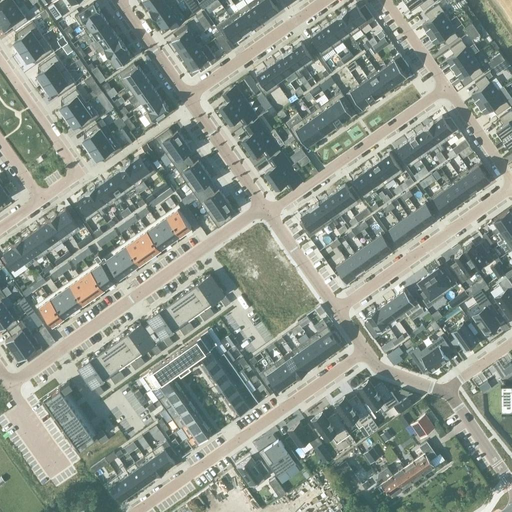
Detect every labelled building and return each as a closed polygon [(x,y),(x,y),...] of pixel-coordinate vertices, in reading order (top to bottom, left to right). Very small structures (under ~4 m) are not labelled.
[(0,0),(0,16),(17,4),(13,0),(0,0)] [(143,0),(149,8),(149,9),(161,0),(143,0)] [(161,0),(149,9),(155,18),(174,4),(179,1),(178,0),(172,0),(171,0),(161,0)] [(193,0),(185,0),(194,12),(200,9),(193,0)] [(211,3),(214,0),(203,0),(199,3),(203,8),(205,7),(211,3)] [(269,15),(258,0),(251,0),(247,3),(260,22),(269,15)] [(278,9),(275,4),(278,2),(277,0),(258,0),(269,15),(278,9)] [(434,0),(404,0),(410,8),(418,3),(423,9),(435,1),(434,0)] [(81,24),(100,10),(94,1),(74,15),(81,24)] [(205,7),(209,12),(215,8),(211,3),(205,7)] [(252,28),(260,22),(247,3),(238,9),(252,29),(252,28)] [(346,9),(360,28),(374,18),(365,4),(359,8),(356,3),(347,9),(346,9)] [(430,19),(422,24),(428,34),(450,19),(438,3),(425,12),(430,19)] [(17,4),(0,16),(0,22),(5,29),(11,25),(13,28),(27,19),(17,4)] [(156,18),(162,27),(167,24),(171,29),(185,19),(174,4),(155,18),(156,18)] [(56,19),(62,15),(57,8),(51,13),(56,19)] [(43,18),(49,15),(45,9),(39,13),(43,18)] [(243,35),(252,29),(238,9),(229,16),(243,35)] [(351,35),(360,28),(346,9),(337,15),(351,35)] [(100,10),(81,24),(83,23),(87,28),(85,29),(87,33),(106,20),(100,11),(100,10)] [(201,11),(195,15),(205,30),(211,25),(201,11)] [(342,41),(351,35),(337,15),(337,16),(329,22),(342,41)] [(225,40),(230,36),(233,41),(242,34),(242,35),(243,35),(229,16),(215,25),(218,30),(221,34),(225,40)] [(450,19),(428,34),(435,43),(443,38),(448,44),(458,36),(454,30),(455,29),(448,20),(450,19)] [(42,35),(32,20),(15,33),(18,38),(13,41),(16,45),(14,46),(19,52),(42,35)] [(112,28),(106,20),(87,33),(84,35),(90,44),(91,43),(95,40),(112,28)] [(333,47),(342,41),(329,22),(320,28),(333,47)] [(464,27),(468,32),(472,29),(475,27),(472,22),(464,27)] [(178,49),(199,34),(194,37),(187,28),(188,28),(185,23),(173,32),(175,36),(171,39),(178,49)] [(66,34),(70,32),(73,30),(69,25),(63,30),(66,34)] [(95,48),(98,52),(100,51),(118,37),(112,28),(95,40),(91,43),(95,48)] [(311,35),(314,39),(311,42),(321,56),(333,47),(320,28),(311,35)] [(467,33),(470,38),(475,34),(472,29),(468,32),(467,33)] [(199,34),(178,49),(185,59),(206,44),(201,47),(197,42),(202,39),(199,34)] [(53,50),(42,35),(19,52),(23,58),(24,57),(27,60),(32,57),(35,62),(53,50)] [(61,46),(62,46),(68,42),(64,36),(63,36),(57,40),(61,46)] [(118,37),(100,51),(102,54),(106,51),(110,57),(125,46),(119,37),(118,37)] [(388,43),(384,37),(379,41),(383,46),(388,43)] [(454,54),(446,59),(453,69),(473,55),(462,39),(450,47),(454,54)] [(367,49),(368,48),(369,48),(372,46),(368,40),(363,43),(367,49)] [(62,46),(65,51),(71,47),(68,42),(62,46)] [(305,67),(314,60),(301,42),(292,48),(292,47),(292,48),(305,67)] [(222,46),(227,52),(232,49),(227,43),(222,46)] [(206,44),(185,59),(192,69),(197,66),(200,71),(217,60),(206,44)] [(114,67),(131,55),(125,46),(106,59),(108,63),(110,62),(114,67)] [(305,67),(292,48),(283,54),(299,77),(303,74),(300,70),(305,67)] [(345,55),(348,60),(353,57),(350,52),(345,55)] [(408,66),(399,52),(398,53),(392,57),(394,59),(385,65),(397,81),(406,75),(403,70),(408,66)] [(55,53),(38,65),(41,70),(36,74),(39,78),(38,79),(42,85),(66,68),(55,53)] [(283,54),(274,61),(285,75),(293,69),(283,54)] [(473,55),(453,69),(460,78),(468,73),(472,79),(483,72),(478,65),(479,64),(473,55)] [(75,61),(79,67),(83,64),(79,58),(75,61)] [(336,61),(339,66),(344,63),(341,58),(336,61)] [(504,59),(497,64),(501,69),(508,64),(504,59)] [(274,61),(266,67),(276,81),(285,75),(274,61)] [(125,87),(144,74),(138,64),(136,65),(134,62),(116,75),(119,78),(125,87)] [(397,81),(385,65),(377,71),(376,69),(375,69),(388,87),(397,81)] [(91,70),(95,75),(100,71),(96,66),(91,70)] [(256,83),(265,95),(279,85),(276,81),(266,67),(256,73),(261,80),(256,83)] [(42,85),(46,90),(47,89),(50,93),(55,90),(58,95),(76,82),(66,68),(42,85)] [(388,87),(375,69),(366,75),(379,94),(388,87)] [(479,89),(471,94),(478,104),(498,89),(497,90),(491,81),(495,78),(490,71),(475,82),(479,89)] [(144,74),(125,87),(123,88),(125,92),(130,89),(133,94),(150,82),(144,74)] [(91,75),(84,80),(87,85),(94,80),(91,75)] [(368,77),(359,83),(371,100),(376,97),(375,96),(379,94),(368,77)] [(311,86),(307,80),(302,82),(307,89),(311,86)] [(325,80),(319,85),(323,90),(329,86),(325,80)] [(111,88),(107,81),(102,85),(106,91),(111,88)] [(156,91),(150,82),(133,94),(137,99),(133,102),(136,106),(138,105),(156,91)] [(251,87),(255,92),(259,89),(255,83),(251,87)] [(361,106),(371,100),(359,83),(350,90),(361,106)] [(227,100),(219,106),(224,114),(246,99),(235,85),(222,94),(227,100)] [(318,85),(310,91),(313,96),(322,90),(318,85)] [(64,103),(59,106),(62,110),(61,111),(65,117),(86,102),(76,88),(61,98),(64,103)] [(498,89),(478,104),(484,113),(492,108),(497,114),(510,105),(498,89)] [(341,90),(328,99),(343,120),(352,113),(346,106),(350,103),(341,90)] [(156,91),(138,105),(144,113),(163,100),(162,100),(156,91)] [(303,95),(307,100),(312,97),(308,91),(303,95)] [(224,114),(230,122),(238,116),(243,123),(256,114),(246,99),(224,114)] [(316,102),(334,126),(338,123),(343,120),(342,120),(343,120),(328,99),(319,105),(317,101),(316,102)] [(65,117),(69,123),(70,122),(73,126),(78,123),(81,127),(99,115),(89,100),(86,102),(65,117)] [(170,109),(163,100),(144,113),(150,123),(170,109)] [(271,106),(267,100),(261,104),(265,109),(271,106)] [(109,101),(103,105),(108,111),(114,107),(109,101)] [(325,132),(334,126),(316,102),(313,104),(316,108),(310,112),(325,132)] [(125,106),(120,110),(123,115),(128,111),(125,106)] [(272,106),(267,109),(273,117),(278,114),(277,112),(272,106)] [(282,109),(277,112),(278,114),(280,118),(286,114),(282,109)] [(504,124),(496,129),(502,139),(511,131),(511,110),(511,109),(499,117),(504,124)] [(316,138),(325,132),(310,112),(301,118),(316,138)] [(433,120),(432,121),(446,140),(460,130),(450,116),(445,119),(442,115),(433,121),(433,120)] [(119,128),(125,123),(123,121),(121,116),(120,116),(114,120),(119,128)] [(128,117),(123,121),(125,123),(127,125),(132,122),(128,117)] [(250,133),(242,139),(247,147),(268,132),(258,117),(245,126),(250,133)] [(307,145),(316,138),(301,118),(289,127),(298,140),(302,138),(307,145)] [(432,121),(424,127),(440,150),(444,148),(441,144),(446,140),(432,121)] [(84,131),(87,136),(82,139),(85,143),(84,144),(88,150),(107,136),(96,122),(84,131)] [(135,127),(132,122),(127,125),(130,130),(135,127)] [(127,137),(130,142),(134,139),(135,138),(132,134),(125,124),(120,128),(127,137)] [(154,137),(165,152),(184,139),(177,130),(173,133),(168,127),(154,137)] [(424,128),(415,134),(429,152),(437,146),(440,150),(424,127),(423,127),(424,128)] [(511,131),(502,139),(509,148),(511,146),(511,131)] [(247,147),(253,155),(261,149),(266,156),(279,146),(268,132),(247,147)] [(88,150),(92,156),(93,155),(96,159),(101,155),(104,160),(122,148),(112,133),(107,136),(88,150)] [(415,134),(406,140),(420,159),(429,152),(415,134)] [(184,139),(165,152),(176,167),(190,157),(186,152),(191,149),(184,139)] [(406,140),(397,146),(400,151),(398,153),(405,163),(407,161),(410,165),(420,159),(406,140)] [(141,146),(146,153),(152,149),(147,142),(141,146)] [(462,150),(458,144),(452,148),(456,154),(462,150)] [(459,152),(462,156),(472,149),(469,145),(459,152)] [(456,154),(453,149),(448,153),(451,157),(456,154)] [(273,166),(265,172),(270,180),(296,162),(295,161),(291,164),(281,150),(268,159),(273,166)] [(389,152),(380,158),(393,177),(402,171),(389,152)] [(139,155),(130,161),(129,161),(143,180),(156,171),(146,157),(142,159),(139,155)] [(190,157),(176,167),(186,182),(205,169),(198,159),(193,162),(190,157)] [(380,158),(371,165),(384,183),(393,177),(380,158)] [(467,167),(480,186),(489,179),(487,176),(490,174),(481,160),(468,169),(467,167)] [(143,180),(129,161),(121,167),(138,192),(139,192),(147,186),(143,180)] [(270,180),(276,188),(284,182),(289,188),(302,179),(295,170),(300,167),(296,162),(270,180)] [(371,165),(362,171),(375,190),(384,183),(371,165)] [(310,170),(313,175),(318,172),(315,166),(310,170)] [(138,192),(121,167),(120,167),(121,168),(112,174),(125,193),(129,198),(138,192)] [(467,167),(458,173),(471,192),(477,188),(480,186),(467,167)] [(205,169),(186,182),(197,196),(210,187),(207,181),(212,178),(205,169)] [(436,170),(431,173),(435,178),(436,180),(441,176),(436,170)] [(362,171),(353,177),(356,182),(354,184),(364,198),(375,190),(362,171)] [(423,186),(435,178),(431,173),(420,181),(423,186)] [(449,179),(449,180),(462,198),(470,192),(471,193),(471,192),(458,173),(457,174),(459,176),(451,181),(449,179)] [(112,174),(103,180),(119,203),(123,200),(120,196),(125,193),(112,174)] [(399,186),(402,190),(414,181),(411,177),(399,186)] [(103,180),(95,186),(94,186),(108,205),(113,201),(116,206),(119,203),(103,180)] [(449,180),(440,186),(453,204),(462,198),(449,180)] [(169,187),(167,183),(152,193),(155,197),(169,187)] [(345,183),(336,190),(349,208),(361,200),(351,186),(348,188),(345,183)] [(3,187),(2,185),(0,186),(0,208),(6,204),(5,204),(3,206),(0,201),(0,200),(9,195),(8,193),(9,192),(4,186),(3,187)] [(94,186),(85,192),(102,215),(105,213),(103,208),(108,205),(94,186)] [(441,188),(429,197),(439,211),(442,208),(444,211),(453,204),(440,186),(441,188)] [(210,187),(197,196),(207,211),(226,198),(219,188),(214,192),(210,187)] [(336,190),(327,196),(340,214),(349,208),(336,190)] [(85,221),(99,211),(101,216),(102,215),(85,192),(85,193),(77,199),(80,204),(75,207),(85,221)] [(148,202),(150,201),(155,198),(155,197),(152,193),(145,198),(148,202)] [(385,202),(390,198),(387,194),(382,198),(385,202)] [(318,201),(334,225),(338,222),(335,218),(340,214),(327,196),(319,202),(318,201)] [(136,201),(140,206),(142,204),(145,202),(142,197),(136,201)] [(226,198),(207,211),(218,227),(232,217),(228,211),(232,207),(226,198)] [(318,201),(309,208),(323,227),(331,221),(334,225),(318,201)] [(373,210),(378,207),(375,202),(370,206),(373,210)] [(425,202),(416,209),(426,223),(436,217),(425,202)] [(141,209),(145,214),(149,211),(146,206),(141,209)] [(80,228),(66,207),(57,213),(56,213),(71,234),(80,228)] [(106,258),(119,277),(139,263),(160,248),(181,234),(191,226),(177,207),(166,215),(167,215),(147,229),(126,244),(106,258)] [(303,219),(299,222),(309,236),(323,227),(309,208),(309,209),(300,215),(303,219)] [(145,214),(141,209),(137,212),(141,217),(145,214)] [(416,209),(407,215),(418,230),(426,223),(416,209)] [(511,214),(508,210),(492,221),(496,227),(492,230),(494,233),(511,220),(511,214)] [(358,221),(363,218),(359,212),(354,215),(358,221)] [(71,234),(56,213),(47,220),(62,241),(71,234)] [(407,215),(398,221),(409,236),(418,230),(407,215)] [(106,222),(110,227),(115,224),(111,219),(106,222)] [(47,220),(39,226),(53,247),(62,241),(47,220)] [(511,220),(494,233),(495,234),(497,232),(501,238),(497,241),(499,244),(511,234),(511,220)] [(398,221),(389,228),(400,242),(409,236),(398,221)] [(337,229),(340,233),(347,228),(344,224),(337,229)] [(53,247),(39,226),(30,232),(44,253),(53,247)] [(103,232),(100,227),(93,232),(97,237),(103,232)] [(44,253),(30,232),(21,238),(36,259),(44,253)] [(90,233),(84,238),(88,243),(94,238),(90,233)] [(381,233),(372,240),(382,254),(392,248),(381,233)] [(511,234),(499,244),(501,247),(505,244),(509,250),(511,248),(511,234)] [(21,238),(12,245),(24,262),(27,265),(36,259),(21,238)] [(372,240),(363,246),(374,261),(382,254),(372,240)] [(466,247),(462,249),(477,270),(492,259),(482,244),(476,248),(471,241),(465,245),(466,247)] [(12,245),(3,251),(5,254),(9,260),(5,263),(11,271),(24,262),(12,245)] [(363,246),(354,252),(365,267),(374,261),(363,246)] [(84,250),(87,255),(92,252),(88,247),(84,250)] [(459,262),(452,267),(462,281),(477,270),(462,249),(454,255),(459,262)] [(79,253),(83,258),(87,255),(84,250),(79,253)] [(354,252),(346,258),(356,273),(365,267),(354,252)] [(79,261),(83,258),(79,253),(75,256),(79,261)] [(5,254),(1,257),(5,262),(9,260),(5,254)] [(54,260),(57,265),(63,261),(60,256),(54,260)] [(74,264),(79,261),(75,256),(71,259),(74,264)] [(346,258),(336,265),(347,280),(356,273),(346,258)] [(39,305),(53,324),(63,316),(83,302),(104,288),(114,280),(101,261),(91,269),(90,269),(70,283),(50,297),(39,305)] [(497,261),(490,266),(497,276),(504,272),(497,261)] [(49,264),(42,269),(45,273),(48,271),(52,268),(49,264)] [(438,267),(428,274),(444,296),(443,294),(457,284),(447,269),(442,273),(438,267)] [(141,322),(78,366),(92,385),(93,385),(102,378),(103,377),(113,371),(113,370),(123,364),(124,363),(133,356),(134,356),(143,349),(144,349),(153,342),(154,342),(162,336),(162,335),(172,329),(173,328),(182,322),(183,321),(192,315),(193,314),(202,307),(203,307),(212,300),(213,300),(223,293),(223,292),(210,273),(148,317),(151,321),(143,326),(141,322)] [(422,286),(417,290),(429,306),(434,303),(435,303),(436,303),(435,302),(444,296),(428,274),(418,281),(422,286)] [(509,317),(511,314),(511,295),(511,294),(511,283),(506,275),(497,281),(503,290),(494,297),(509,317)] [(465,289),(469,296),(487,283),(482,277),(465,289)] [(0,312),(11,305),(11,304),(7,307),(1,299),(11,292),(7,286),(1,290),(0,290),(0,312)] [(404,288),(395,295),(405,309),(404,309),(408,314),(420,305),(416,298),(413,300),(404,288)] [(483,308),(473,315),(477,320),(476,321),(480,326),(481,326),(486,333),(490,330),(492,329),(499,323),(491,313),(495,309),(496,310),(496,309),(481,288),(472,294),(473,294),(483,308)] [(465,290),(459,294),(463,300),(469,296),(465,290)] [(395,295),(385,301),(395,316),(399,320),(408,314),(404,309),(405,309),(395,295)] [(19,300),(29,314),(30,314),(34,311),(24,296),(19,300)] [(376,307),(387,323),(386,322),(395,316),(385,301),(376,308),(376,307)] [(0,326),(3,324),(7,330),(22,320),(11,305),(0,312),(0,326)] [(320,305),(315,308),(319,314),(324,310),(320,305)] [(369,319),(364,323),(374,337),(384,330),(382,326),(387,323),(376,307),(366,314),(369,319)] [(442,315),(438,310),(431,314),(435,320),(442,315)] [(12,349),(32,334),(22,320),(7,330),(11,335),(5,340),(12,349)] [(440,327),(435,320),(430,324),(435,330),(440,327)] [(451,330),(464,350),(465,350),(465,349),(476,341),(476,342),(477,341),(463,322),(451,330)] [(327,325),(318,331),(332,350),(341,344),(339,342),(342,340),(334,329),(332,331),(327,325)] [(184,345),(180,348),(183,353),(186,357),(189,362),(194,358),(197,356),(215,343),(217,342),(216,341),(214,343),(206,331),(208,330),(208,329),(184,345)] [(318,331),(309,337),(323,357),(332,350),(318,331)] [(230,332),(225,336),(229,341),(234,337),(230,332)] [(18,358),(24,354),(28,360),(43,350),(32,334),(12,349),(18,358)] [(442,335),(426,346),(440,365),(449,359),(446,355),(453,350),(442,335)] [(309,337),(300,343),(314,363),(323,357),(309,337)] [(215,343),(197,356),(204,366),(203,366),(204,366),(224,352),(227,349),(220,340),(217,342),(215,343)] [(300,343),(291,350),(305,370),(306,369),(305,369),(314,363),(300,343)] [(418,346),(409,352),(423,373),(429,369),(431,371),(440,365),(426,346),(421,350),(418,346)] [(291,350),(283,356),(297,376),(305,370),(291,350)] [(224,352),(204,366),(211,375),(210,376),(211,376),(231,362),(224,352)] [(183,353),(178,356),(181,361),(186,357),(183,353)] [(254,355),(249,359),(252,364),(257,360),(254,355)] [(397,355),(390,360),(393,363),(399,359),(397,355)] [(165,359),(142,375),(142,376),(144,375),(152,386),(150,388),(151,388),(171,374),(171,375),(174,372),(179,369),(176,364),(173,360),(170,356),(165,359)] [(243,356),(238,359),(244,367),(245,366),(249,364),(243,356)] [(283,356),(274,362),(287,382),(296,376),(297,376),(283,356)] [(186,357),(181,361),(184,365),(189,362),(186,357)] [(184,365),(179,369),(180,371),(180,372),(181,371),(183,374),(193,367),(191,364),(191,363),(190,363),(189,362),(184,365)] [(231,362),(211,376),(218,385),(217,386),(218,386),(238,372),(231,362)] [(274,362),(262,371),(269,381),(272,379),(278,388),(287,382),(274,362)] [(238,372),(218,386),(225,395),(224,396),(245,381),(238,372)] [(171,374),(151,388),(158,398),(178,384),(177,384),(171,375),(171,374)] [(488,414),(503,431),(511,424),(511,378),(486,396),(488,414)] [(368,379),(358,386),(372,407),(378,403),(383,411),(398,401),(391,391),(389,392),(382,381),(374,387),(368,379)] [(487,380),(479,386),(483,392),(491,386),(487,380)] [(245,381),(224,396),(225,396),(232,405),(231,405),(231,406),(252,391),(245,381)] [(178,384),(158,398),(165,408),(185,394),(184,394),(178,385),(178,384)] [(60,386),(44,397),(51,407),(58,417),(65,427),(72,437),(80,447),(95,436),(94,435),(88,426),(91,424),(91,423),(88,425),(82,416),(84,414),(84,413),(81,415),(75,406),(77,404),(74,406),(68,397),(70,394),(67,396),(64,391),(60,386)] [(142,394),(139,389),(134,393),(137,398),(142,394)] [(252,391),(231,406),(232,406),(238,413),(239,412),(241,414),(259,402),(252,391)] [(142,394),(137,398),(142,404),(147,401),(142,394)] [(185,394),(165,408),(172,418),(192,404),(191,404),(185,395),(185,394)] [(344,395),(334,403),(348,422),(353,418),(359,426),(363,423),(369,433),(378,426),(357,396),(357,397),(349,402),(344,395)] [(407,397),(396,405),(400,411),(412,403),(407,397)] [(152,403),(147,406),(151,411),(155,408),(152,403)] [(192,404),(172,418),(179,428),(199,414),(199,413),(198,414),(192,405),(192,404)] [(322,411),(312,418),(325,438),(331,434),(336,442),(349,433),(335,412),(327,418),(322,411)] [(424,413),(413,421),(423,436),(434,428),(435,428),(433,426),(424,413)] [(199,414),(179,428),(181,427),(188,436),(186,437),(186,438),(206,424),(206,423),(205,424),(199,414)] [(398,417),(405,427),(408,424),(402,415),(398,417)] [(299,421),(287,430),(299,446),(308,439),(314,447),(322,442),(308,422),(304,425),(302,424),(299,421)] [(156,424),(149,430),(152,434),(159,429),(156,424)] [(206,424),(186,438),(193,448),(211,435),(210,433),(211,432),(206,424)] [(95,436),(101,443),(108,438),(102,429),(94,435),(95,436)] [(381,435),(384,439),(390,435),(387,431),(381,435)] [(268,444),(259,450),(277,476),(296,463),(280,440),(278,437),(268,444)] [(166,439),(152,449),(166,468),(166,467),(175,461),(171,457),(176,453),(166,439)] [(414,460),(423,473),(434,465),(430,459),(436,455),(426,441),(419,446),(424,452),(414,460)] [(0,445),(0,505),(3,510),(31,490),(0,445)] [(373,446),(363,453),(370,463),(380,456),(373,446)] [(152,449),(143,455),(157,474),(166,468),(152,449)] [(332,456),(327,449),(319,455),(323,462),(332,456)] [(114,450),(105,456),(109,462),(117,456),(114,450)] [(143,455),(135,461),(148,480),(156,474),(157,475),(157,474),(143,455)] [(250,455),(237,465),(250,485),(264,475),(264,474),(269,471),(261,460),(256,463),(250,455)] [(105,457),(91,466),(94,471),(108,461),(105,457)] [(414,460),(403,467),(413,480),(423,473),(414,460)] [(123,463),(123,464),(139,486),(148,480),(135,461),(126,467),(123,463)] [(346,474),(353,470),(345,461),(339,465),(346,474)] [(399,470),(392,475),(402,488),(413,480),(403,467),(400,463),(396,466),(399,470)] [(122,470),(117,474),(130,492),(139,486),(123,464),(119,466),(122,470)] [(382,482),(391,496),(402,488),(392,475),(387,467),(380,472),(382,474),(378,477),(377,479),(379,482),(382,482)] [(117,474),(103,484),(113,498),(117,495),(120,500),(130,492),(117,474)] [(210,511),(212,511),(230,499),(213,475),(194,489),(210,511)] [(275,476),(269,480),(280,496),(286,492),(275,476)] [(370,486),(367,480),(361,484),(365,490),(370,486)] [(194,511),(184,494),(165,504),(169,511),(194,511)] [(65,506),(68,511),(71,511),(74,510),(70,503),(65,506)]
